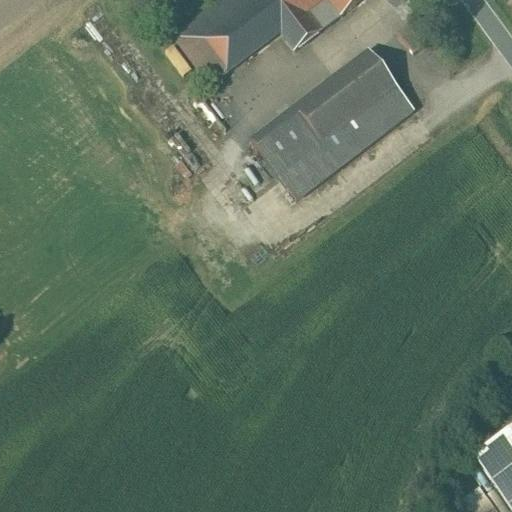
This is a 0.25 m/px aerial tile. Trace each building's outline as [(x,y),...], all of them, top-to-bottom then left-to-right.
[(254,0),(223,0),(173,38),(209,87),(228,73),(279,35),(255,3),(256,2),(254,0)] [(258,0),(256,2),(255,3),(279,35),(294,54),(320,34),(320,33),(341,18),(365,0),(258,0)] [(417,18),(396,34),(413,57),(434,41),(417,18)] [(413,113),(369,55),(351,68),(379,105),(322,148),(338,170),(413,113)] [(379,105),(351,68),(294,112),(322,148),(379,105)] [(322,148),(294,112),(249,145),(294,204),(338,170),(322,148)] [(511,511),(511,433),(474,459),(510,511),(511,511)] [(492,511),(480,493),(453,511),(492,511)]
